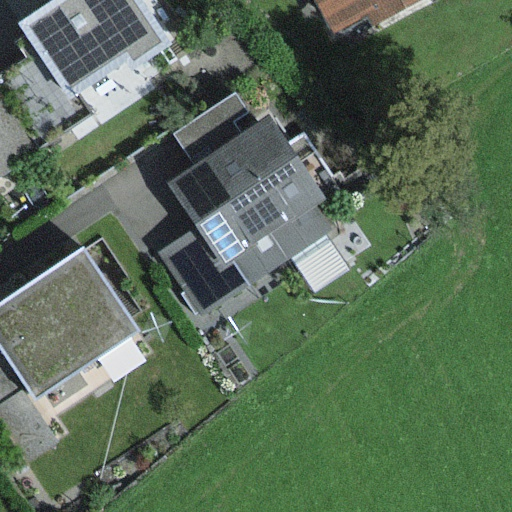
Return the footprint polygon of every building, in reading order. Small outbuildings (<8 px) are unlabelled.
[(168,0),(86,0),(44,29),(57,48),(104,118),(203,51),(168,0)] [(327,0),(349,37),(389,13),(400,31),(453,0),(327,0)] [(0,86),(0,162),(13,181),(104,118),(57,48),(0,86)] [(146,218),(212,316),(359,217),(292,119),(146,218)] [(0,189),(13,181),(0,162),(0,189)] [(104,249),(0,318),(0,334),(47,403),(158,329),(104,249)]
